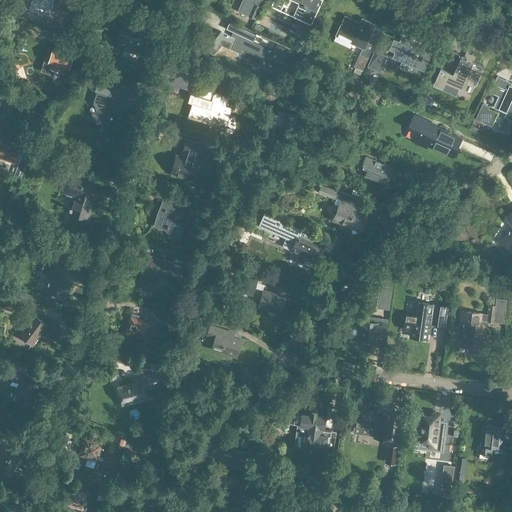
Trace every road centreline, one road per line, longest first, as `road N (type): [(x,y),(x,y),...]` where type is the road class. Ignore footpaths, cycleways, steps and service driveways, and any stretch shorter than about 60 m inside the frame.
road 1 (residential): [(31,511),(187,0)]
road 2 (residential): [(290,353),(413,230),(511,156)]
road 3 (residential): [(511,390),(326,368),(290,353)]
road 4 (residential): [(181,511),(208,449),(243,397),(290,353)]
